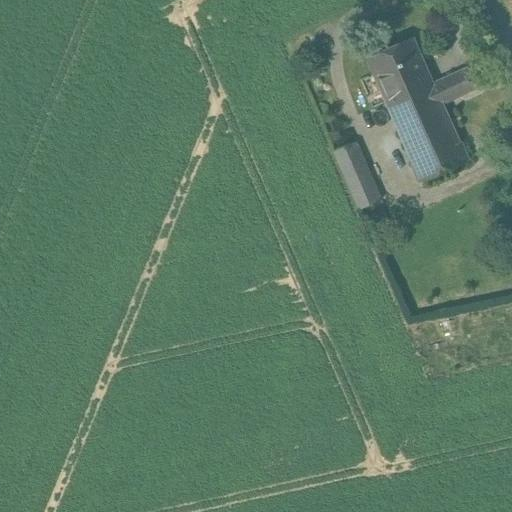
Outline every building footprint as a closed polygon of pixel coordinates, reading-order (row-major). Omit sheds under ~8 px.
[(411,40),(370,59),(390,104),(431,86),(411,40)] [(431,86),(390,104),(418,159),(456,144),(439,105),(475,88),(472,81),(473,81),(472,79),(471,79),(467,70),(431,86)] [(375,188),(355,143),(335,152),(355,197),(375,188)] [(456,144),(418,159),(412,163),(421,183),(468,161),(460,143),(456,144)] [(375,188),(355,197),(360,210),(380,201),(375,188)]
